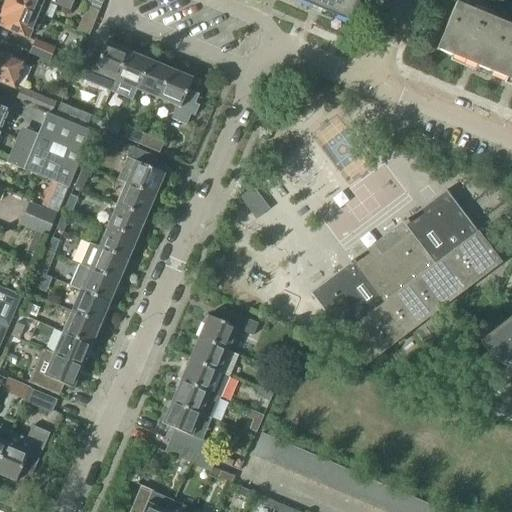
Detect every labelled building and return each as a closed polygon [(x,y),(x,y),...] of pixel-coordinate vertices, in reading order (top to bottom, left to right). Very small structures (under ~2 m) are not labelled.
[(5,0),(5,1),(38,15),(43,18),(49,4),(69,12),(73,3),(65,0),(5,0)] [(294,0),(294,1),(347,23),(356,0),(294,0)] [(0,12),(0,19),(2,20),(0,24),(0,28),(27,40),(38,15),(5,1),(0,12)] [(455,4),(436,51),(490,73),(509,27),(455,4)] [(98,14),(87,9),(78,31),(89,36),(98,14)] [(511,28),(509,27),(490,73),(511,82),(511,28)] [(56,51),(39,43),(34,55),(51,62),(56,51)] [(115,80),(127,51),(107,43),(101,55),(91,50),(79,79),(110,92),(115,80)] [(137,90),(150,61),(127,51),(115,80),(137,90)] [(0,81),(13,87),(23,64),(0,53),(0,81)] [(150,61),(137,90),(159,99),(171,70),(150,61)] [(171,70),(159,99),(179,107),(174,120),(187,125),(191,115),(195,117),(199,105),(195,104),(200,94),(188,89),(192,79),(171,70)] [(16,101),(48,114),(48,115),(53,117),(54,114),(51,113),(55,102),(21,89),(16,101)] [(59,102),(54,114),(76,124),(81,111),(59,102)] [(0,131),(8,111),(0,107),(0,131)] [(40,133),(21,125),(16,139),(77,165),(92,130),(76,124),(54,114),(53,117),(48,115),(40,133)] [(128,127),(123,138),(134,143),(139,132),(128,127)] [(158,154),(163,142),(139,132),(134,143),(158,154)] [(16,139),(7,160),(68,186),(77,165),(16,139)] [(127,158),(116,182),(125,185),(125,183),(156,197),(166,175),(153,170),(158,159),(132,148),(127,158)] [(81,191),(87,174),(80,172),(74,188),(81,191)] [(57,214),(67,190),(50,183),(40,207),(57,214)] [(125,185),(116,205),(147,218),(156,197),(125,183),(125,185)] [(239,198),(246,208),(256,220),(269,210),(252,188),(239,198)] [(351,266),(312,296),(365,366),(500,263),(452,200),(446,191),(374,245),(349,264),(351,266)] [(71,215),(77,199),(70,196),(64,212),(71,215)] [(36,255),(42,240),(43,236),(47,238),(56,215),(28,204),(19,227),(35,233),(28,252),(36,255)] [(116,205),(107,226),(138,240),(147,218),(116,205)] [(63,234),(68,221),(60,218),(55,231),(63,234)] [(107,226),(98,247),(129,261),(138,240),(107,226)] [(51,239),(46,252),(54,255),(59,242),(51,239)] [(90,244),(80,266),(89,270),(119,283),(129,261),(98,247),(90,244)] [(40,259),(34,273),(41,276),(47,262),(40,259)] [(27,279),(32,266),(19,260),(14,274),(27,279)] [(79,266),(71,286),(80,290),(111,304),(119,283),(89,270),(80,266),(79,266)] [(0,325),(8,328),(21,298),(0,288),(0,325)] [(80,290),(71,312),(101,325),(111,304),(80,290)] [(218,321),(207,317),(198,340),(227,352),(236,331),(252,337),(257,324),(222,310),(218,321)] [(71,312),(62,333),(92,346),(101,325),(71,312)] [(511,316),(479,343),(493,362),(511,369),(511,316)] [(17,324),(11,337),(18,340),(24,327),(17,324)] [(62,333),(53,354),(83,367),(92,346),(62,333)] [(227,352),(198,340),(189,362),(228,379),(237,356),(227,352)] [(31,375),(28,383),(32,384),(59,396),(63,384),(74,388),(83,367),(53,354),(42,349),(31,375)] [(219,400),(228,379),(189,362),(180,384),(219,400)] [(263,378),(255,397),(269,403),(277,384),(263,378)] [(4,388),(17,394),(20,386),(7,380),(4,388)] [(210,421),(219,400),(180,384),(171,406),(210,421)] [(30,389),(25,403),(52,415),(58,401),(30,389)] [(219,454),(208,449),(210,444),(202,441),(210,421),(171,406),(162,427),(175,432),(170,443),(196,453),(203,456),(216,462),(219,454)] [(247,419),(252,422),(248,431),(256,434),(264,415),(251,409),(247,419)] [(11,433),(0,459),(0,478),(15,484),(20,472),(32,477),(45,446),(50,435),(31,427),(26,440),(11,433)] [(0,459),(11,433),(0,428),(0,459)] [(261,434),(251,456),(263,461),(272,438),(261,434)] [(272,438),(263,461),(274,466),(283,443),(272,438)] [(170,443),(166,455),(191,465),(196,453),(170,443)] [(283,443),(274,466),(285,470),(294,448),(283,443)] [(294,448),(285,470),(296,475),(305,453),(294,448)] [(203,456),(196,453),(191,465),(198,468),(211,473),(213,468),(216,462),(203,456)] [(305,453),(296,475),(307,480),(316,457),(305,453)] [(316,457),(307,480),(318,484),(328,462),(316,457)] [(328,462),(318,484),(329,489),(339,467),(328,462)] [(339,467),(329,489),(340,494),(350,471),(339,467)] [(213,468),(211,473),(210,476),(231,485),(234,477),(213,468)] [(350,471),(340,494),(351,499),(361,476),(350,471)] [(361,476),(351,499),(362,503),(372,481),(361,476)] [(372,481),(362,503),(373,508),(383,486),(372,481)] [(383,486),(373,508),(382,511),(384,511),(394,490),(383,486)] [(253,493),(240,488),(237,495),(249,501),(253,493)] [(129,511),(170,511),(174,503),(152,494),(152,495),(139,489),(129,511)] [(394,490),(384,511),(397,511),(405,495),(394,490)] [(253,493),(249,501),(271,510),(274,502),(253,493)] [(405,495),(397,511),(410,511),(416,500),(405,495)] [(416,500),(410,511),(423,511),(427,504),(416,500)] [(274,502),(271,510),(275,511),(294,511),(295,511),(274,502)] [(194,511),(174,503),(170,511),(194,511)]
